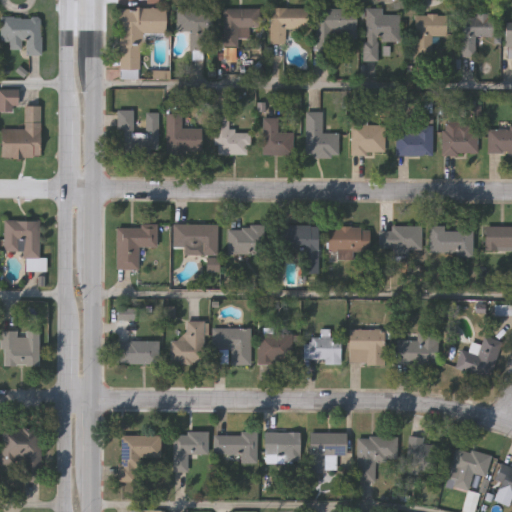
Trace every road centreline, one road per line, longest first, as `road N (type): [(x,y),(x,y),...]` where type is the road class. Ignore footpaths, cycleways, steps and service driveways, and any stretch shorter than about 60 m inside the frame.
road 1 (residential): [(511,428),(382,406),(0,403)]
road 2 (secondary): [(89,511),(94,0)]
road 3 (residential): [(511,191),(0,187)]
road 4 (secondary): [(69,0),(68,511)]
